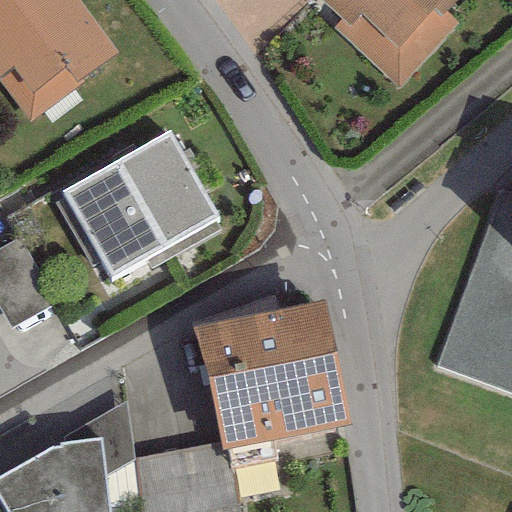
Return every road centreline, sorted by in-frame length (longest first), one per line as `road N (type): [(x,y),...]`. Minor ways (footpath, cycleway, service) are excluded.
road 1 (residential): [(332,238),(0,423)]
road 2 (unclassified): [(169,0),(332,238)]
road 3 (residential): [(350,297),(511,149)]
road 4 (unclassified): [(350,297),(381,511)]
